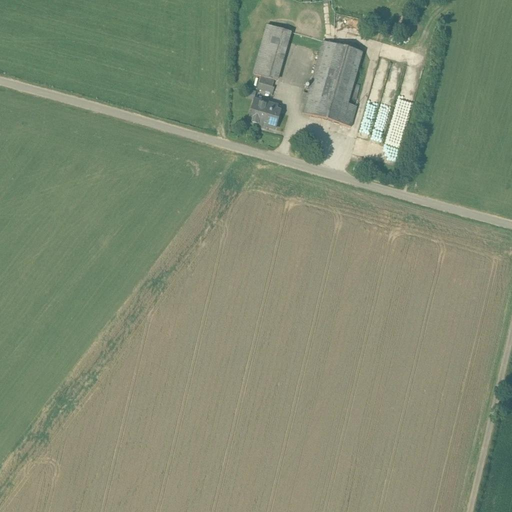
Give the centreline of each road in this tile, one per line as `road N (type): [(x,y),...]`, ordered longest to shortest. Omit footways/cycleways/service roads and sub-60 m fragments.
road 1 (unclassified): [(511,225),(0,82)]
road 2 (track): [(453,0),(448,18),(396,54),(375,49),(351,138),(293,121)]
